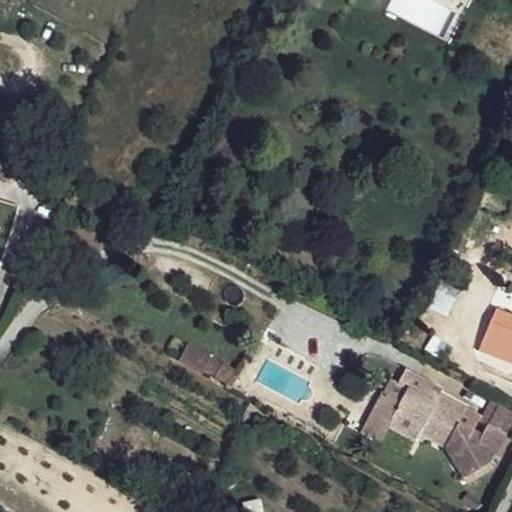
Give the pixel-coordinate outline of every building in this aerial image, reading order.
[(511,341),(511,315),(498,308),(487,334),(511,345),(511,341)] [(178,361),(231,387),(239,371),(186,345),(178,361)] [(459,426),(466,412),(431,391),(433,386),(404,371),(397,385),(406,392),(400,404),(387,429),(414,445),(419,436),(444,450),(463,481),(490,466),(493,458),(471,445),(459,426)] [(406,392),(397,385),(389,398),(400,404),(406,392)] [(480,438),(459,426),(471,445),(493,458),(505,436),(487,428),(480,438)]
